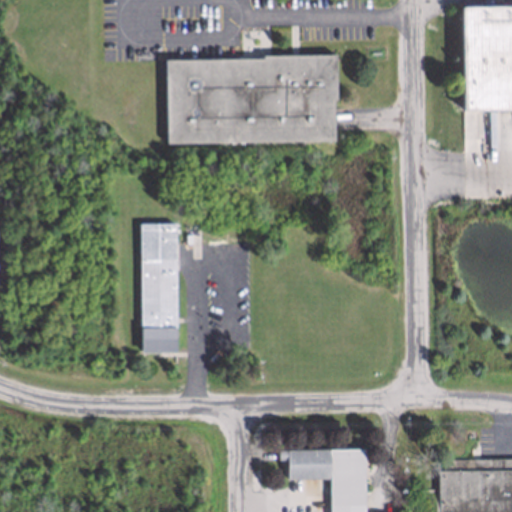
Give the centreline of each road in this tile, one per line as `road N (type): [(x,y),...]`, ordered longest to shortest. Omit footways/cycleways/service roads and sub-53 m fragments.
road 1 (residential): [(403,0),(406,403)]
road 2 (residential): [(511,410),(406,403),(242,408)]
road 3 (residential): [(0,392),(30,405),(242,408)]
